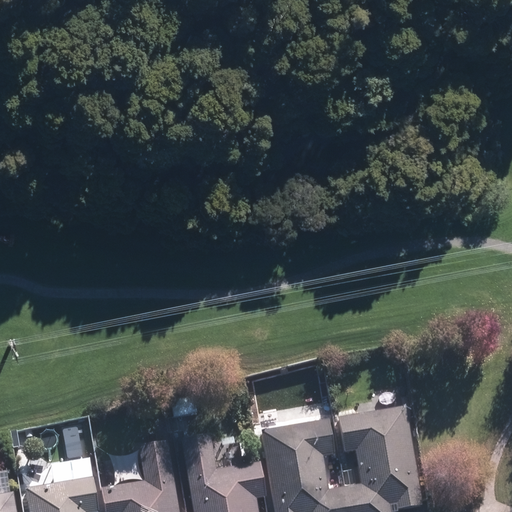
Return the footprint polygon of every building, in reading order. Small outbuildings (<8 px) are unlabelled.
[(197,397),(170,401),(172,418),(199,414),(197,397)] [(403,408),(262,431),(274,511),(384,511),(419,506),(403,408)] [(192,511),(178,511),(168,442),(138,446),(139,453),(106,457),(111,488),(100,490),(102,511),(256,511),(254,497),(266,495),(261,461),(231,465),(227,440),(212,442),(211,430),(181,434),(192,511)] [(55,461),(23,466),(29,511),(86,511),(87,511),(100,510),(96,479),(58,484),(55,461)] [(0,511),(16,511),(10,469),(0,470),(0,511)]
